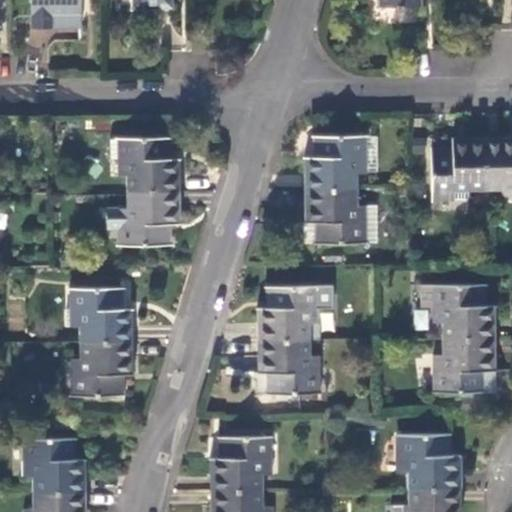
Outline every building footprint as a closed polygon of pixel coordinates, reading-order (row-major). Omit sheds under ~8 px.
[(30,0),(31,27),(82,27),(81,0),(30,0)] [(130,0),(131,9),(166,9),(166,0),(130,0)] [(307,156),(307,190),(360,190),(360,174),(382,174),(383,135),(316,134),(316,137),(321,137),(320,157),(307,156)] [(128,175),(128,190),(180,190),(180,158),(166,158),(167,139),(170,139),(170,136),(118,137),(118,138),(113,139),(113,153),(107,153),(107,173),(118,173),(119,175),(128,175)] [(511,137),(486,138),(486,190),(502,191),(502,200),(511,199),(511,137)] [(486,190),(486,138),(455,138),(455,151),(434,151),(434,148),(433,148),(433,199),(471,200),(471,190),(486,190)] [(180,190),(128,190),(128,206),(128,207),(107,207),(107,227),(119,227),(119,245),(171,245),(171,242),(167,242),(166,223),(180,223),(180,190)] [(360,190),(307,190),(306,221),(320,221),(320,241),(316,241),(316,243),(368,243),(369,206),(360,206),(360,190)] [(259,307),(259,340),(312,339),(312,324),(322,324),(322,285),(268,285),(268,287),(272,287),(272,307),(259,307)] [(443,323),(444,338),(496,338),(496,307),(484,307),(483,287),(487,287),(487,285),(422,286),(422,308),(434,308),(434,323),(443,323)] [(80,325),(80,341),(133,340),(133,309),(120,308),(120,289),(124,289),(124,286),(70,287),(71,325),(80,325)] [(496,338),(444,338),(443,354),(434,354),(434,393),(496,393),(496,338)] [(312,339),(259,340),(259,371),(272,371),(273,391),(269,391),(269,393),(322,393),(322,355),(312,355),(312,339)] [(133,340),(80,341),(80,357),(71,356),(71,396),(125,396),(124,393),(120,392),(120,374),(134,374),(133,340)] [(259,394),(269,393),(269,391),(273,391),(272,371),(259,371),(259,394)] [(409,472),(409,489),(462,489),(462,457),(448,457),(448,437),(452,437),(452,434),(399,435),(399,472),(409,472)] [(213,458),(212,490),(266,490),(266,475),(275,475),(274,436),(221,436),(221,439),(226,439),(226,457),(213,458)] [(32,476),(33,491),(86,490),(86,459),(73,459),(72,439),(76,439),(76,437),(22,438),(23,476),(32,476)] [(462,511),(462,489),(409,489),(409,505),(388,505),(388,511),(462,511)] [(85,511),(86,490),(33,491),(33,507),(24,507),(23,511),(85,511)] [(266,490),(212,490),(212,511),(274,511),(274,507),(266,507),(266,490)]
